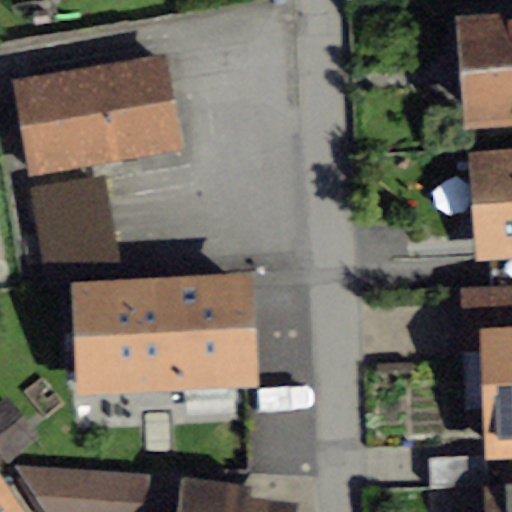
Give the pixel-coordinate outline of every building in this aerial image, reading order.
[(511,29),(472,33),(479,119),(511,116),(511,29)] [(17,87),(32,172),(176,147),(161,62),(17,87)] [(489,258),(492,289),(511,287),(511,171),(484,173),(489,258)] [(247,380),(242,287),(81,295),(86,388),(247,380)] [(511,287),(492,289),(467,290),(470,353),(495,352),(500,454),(511,453),(511,287)] [(428,459),(430,488),(454,487),(455,511),(486,511),(487,486),(486,457),(428,459)] [(127,511),(129,484),(26,477),(49,511),(127,511)] [(511,511),(511,492),(498,493),(498,511),(511,511)]
